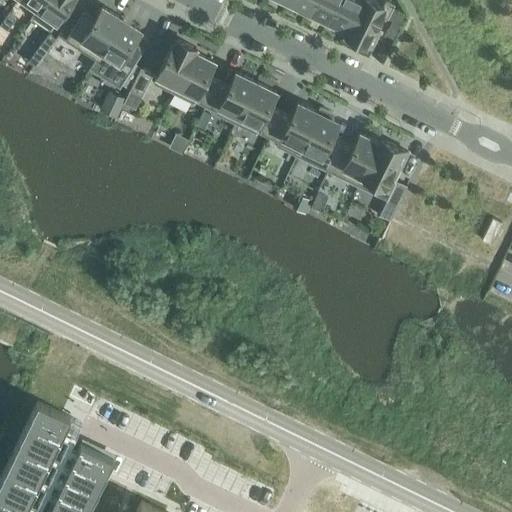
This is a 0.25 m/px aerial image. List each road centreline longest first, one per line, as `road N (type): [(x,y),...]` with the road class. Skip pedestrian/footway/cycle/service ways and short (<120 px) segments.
road 1 (tertiary): [(0,292),(450,511)]
road 2 (residential): [(195,0),(511,153)]
